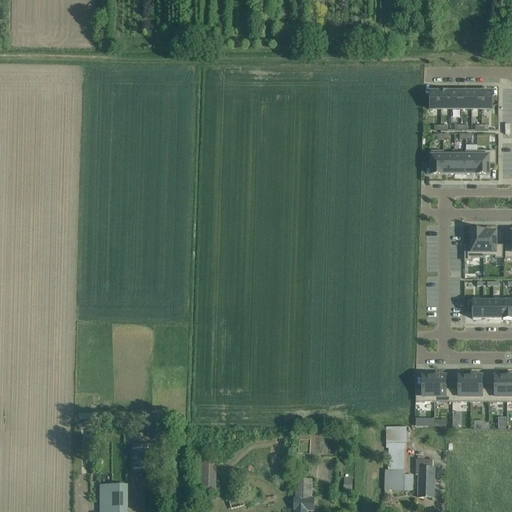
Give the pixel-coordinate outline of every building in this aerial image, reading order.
[(446,92),(441,92),(441,93),(441,111),(451,111),(451,93),(446,93),(446,92)] [(461,93),(451,93),(451,111),(462,111),(461,92),(461,93)] [(462,92),(461,92),(462,111),(472,111),(472,93),(462,93),(462,92)] [(482,93),(472,93),(472,111),(482,111),(482,93),(482,92),(482,93)] [(430,93),(430,111),(441,111),(441,93),(430,93)] [(493,93),(482,93),(482,111),(493,111),(493,93)] [(443,152),(431,152),(431,176),(443,176),(443,152)] [(443,152),(443,176),(455,176),(455,157),(443,157),(443,152)] [(455,157),(455,176),(466,176),(466,152),(465,152),(465,157),(455,157)] [(466,152),(466,176),(477,176),(477,152),(466,152)] [(477,152),(477,176),(489,176),(489,165),(495,165),(495,152),(477,152)] [(471,246),(465,246),(465,262),(472,262),(472,259),(484,259),(484,231),(471,231),(471,246)] [(484,231),(484,259),(484,256),(496,256),(496,259),(503,259),(503,246),(496,246),(496,232),(484,232),(484,231)] [(473,302),(472,320),(484,320),(484,302),(473,302)] [(484,302),(484,320),(494,320),(494,302),(484,302)] [(494,302),(494,320),(503,320),(504,320),(504,302),(494,302)] [(416,390),(416,403),(434,403),(434,375),(427,375),(427,377),(422,377),(422,390),(416,390)] [(434,375),(434,403),(452,403),(452,390),(446,390),(446,377),(441,377),(441,375),(434,375)] [(452,390),(452,403),(470,403),(470,375),(463,375),(463,377),(459,377),(459,390),(452,390)] [(470,375),(470,403),(489,403),(489,390),(482,390),(482,377),(478,377),(478,375),(470,375)] [(489,390),(489,403),(507,403),(507,375),(500,375),(500,377),(495,377),(495,390),(489,390)] [(132,476),(148,476),(148,445),(133,444),(132,476)] [(434,470),(433,470),(433,460),(416,460),(416,476),(418,476),(418,499),(433,499),(434,470)] [(203,495),(216,495),(217,462),(194,461),(194,488),(203,488),(203,495)] [(385,471),(384,490),(404,491),(412,491),(413,477),(405,476),(405,472),(385,471)] [(296,499),(312,500),(312,481),(296,480),(296,499)] [(126,511),(127,487),(100,487),(99,511),(126,511)] [(229,500),(231,510),(264,502),(261,491),(229,500)]
